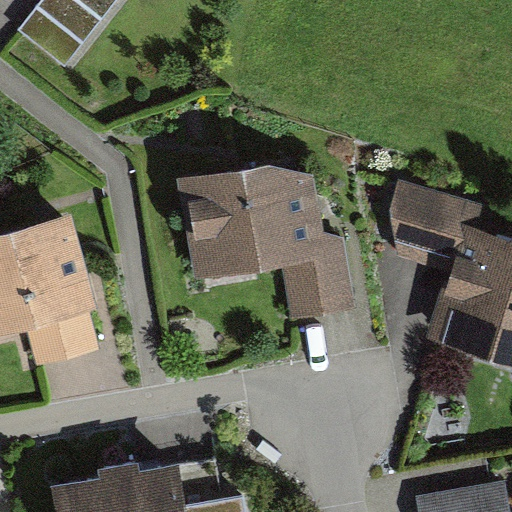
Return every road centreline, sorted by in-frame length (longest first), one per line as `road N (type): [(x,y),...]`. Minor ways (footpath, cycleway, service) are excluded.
road 1 (residential): [(0,432),(314,389)]
road 2 (residential): [(314,389),(350,511)]
